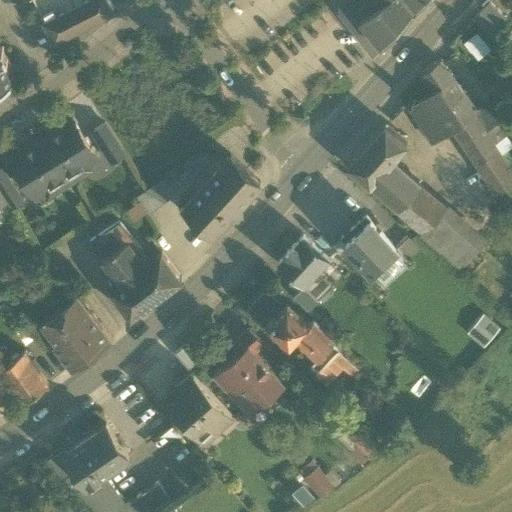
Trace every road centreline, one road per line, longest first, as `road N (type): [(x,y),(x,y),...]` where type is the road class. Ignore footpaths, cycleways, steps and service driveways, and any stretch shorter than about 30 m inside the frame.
road 1 (secondary): [(0,448),(104,372),(217,273),(309,170)]
road 2 (secondary): [(309,170),(462,0)]
road 3 (residential): [(309,170),(164,0)]
road 4 (residential): [(0,120),(164,0)]
